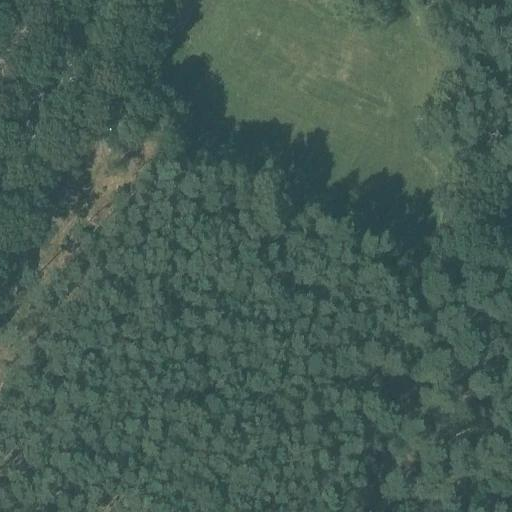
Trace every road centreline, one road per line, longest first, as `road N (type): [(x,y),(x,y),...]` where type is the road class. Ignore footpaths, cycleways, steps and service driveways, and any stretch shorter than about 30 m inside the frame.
road 1 (tertiary): [(0,174),(103,0)]
road 2 (track): [(174,0),(121,86),(99,87),(62,68)]
